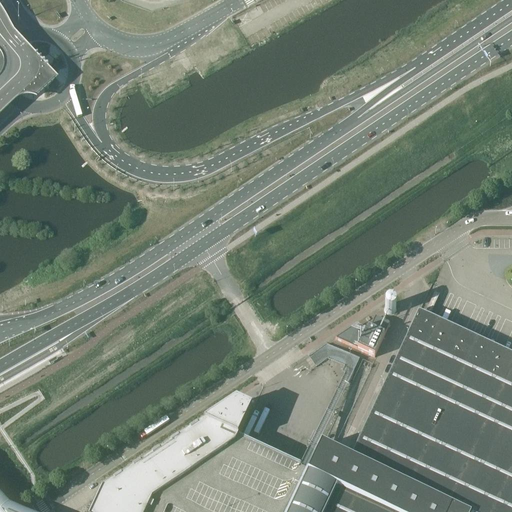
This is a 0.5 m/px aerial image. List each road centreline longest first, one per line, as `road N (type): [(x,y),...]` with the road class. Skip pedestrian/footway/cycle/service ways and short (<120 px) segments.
road 1 (primary): [(204,245),(511,34)]
road 2 (trunk): [(511,5),(276,173)]
road 3 (primary): [(511,18),(276,173)]
road 4 (unclassified): [(38,511),(272,356)]
road 5 (unclassified): [(511,219),(464,226),(272,356)]
road 6 (primary): [(0,366),(204,245)]
road 7 (primary): [(193,229),(76,302),(0,334)]
road 8 (unclassified): [(272,356),(204,245)]
